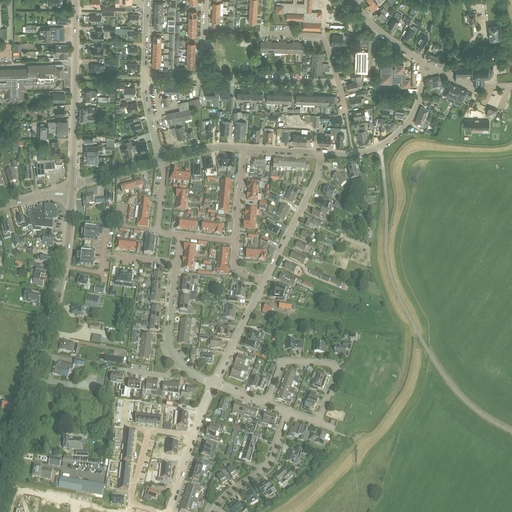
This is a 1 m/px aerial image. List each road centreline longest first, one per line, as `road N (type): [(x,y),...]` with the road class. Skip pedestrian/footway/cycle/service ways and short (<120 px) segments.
road 1 (secondary): [(0,511),(62,279),(71,194)]
road 2 (secondary): [(72,183),(75,0)]
road 3 (residential): [(318,422),(333,365),(283,361),(266,403)]
road 4 (residential): [(321,153),(360,152),(394,136),(415,109),(423,76)]
road 5 (residential): [(265,281),(321,153)]
road 6 (residential): [(338,83),(322,38),(264,33),(265,0)]
road 7 (residential): [(338,83),(202,78)]
road 8 (residential): [(213,511),(267,464),(288,411)]
